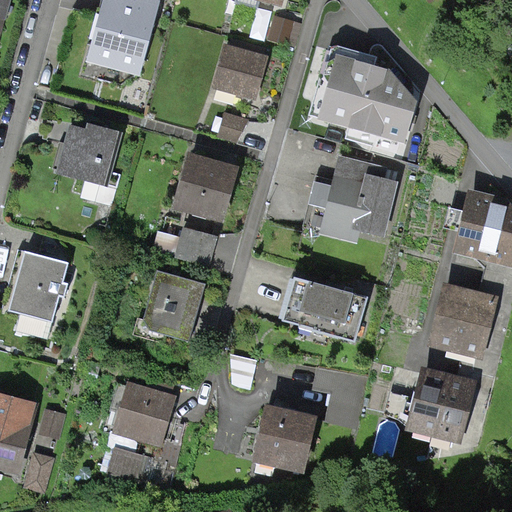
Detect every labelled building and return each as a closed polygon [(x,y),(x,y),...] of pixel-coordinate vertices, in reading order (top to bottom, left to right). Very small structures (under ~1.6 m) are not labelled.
[(108,0),(92,57),(137,69),(155,4),(141,0),(140,0),(139,5),(138,9),(108,0)] [(276,17),(269,38),(295,46),(301,25),(276,17)] [(226,49),(216,85),(244,93),(252,96),(262,60),(226,49)] [(329,93),(324,118),(356,127),(352,141),(373,148),(377,133),(401,140),(407,120),(412,104),(386,74),(371,69),(373,62),(329,50),(319,89),(329,93)] [(71,147),(65,170),(109,181),(121,133),(102,128),(101,135),(94,133),(70,127),(66,146),(71,147)] [(336,181),(323,232),(354,239),(357,228),(382,235),(398,173),(370,166),(341,159),(336,181)] [(192,160),(180,204),(218,215),(230,171),(223,169),(192,160)] [(323,232),(336,181),(316,176),(303,227),(323,232)] [(471,196),(457,251),(511,263),(511,238),(508,238),(511,223),(511,203),(491,185),(487,200),(471,196)] [(156,252),(205,265),(213,236),(183,228),(180,239),(161,234),(156,252)] [(68,264),(24,252),(15,285),(8,311),(20,314),(52,323),(68,264)] [(150,330),(189,342),(205,284),(184,278),(157,271),(143,320),(150,330)] [(349,292),(294,278),(282,322),(354,342),(366,297),(349,292)] [(449,291),(435,341),(476,352),(483,327),(489,302),(449,291)] [(0,344),(11,348),(20,314),(8,311),(0,308),(0,344)] [(256,362),(232,357),(233,381),(239,386),(251,386),(256,362)] [(101,365),(92,362),(87,381),(95,383),(101,365)] [(366,377),(322,369),(318,390),(332,393),(326,422),(356,428),(366,377)] [(433,431),(455,437),(461,412),(468,385),(426,375),(413,426),(433,431)] [(130,389),(119,430),(157,441),(168,404),(169,400),(130,389)] [(0,399),(0,464),(14,469),(22,440),(31,408),(0,399)] [(261,434),(255,460),(302,470),(313,420),(267,409),(261,434)] [(63,417),(47,412),(41,432),(57,437),(63,417)] [(452,454),(455,437),(433,431),(426,458),(452,454)] [(103,498),(170,494),(176,465),(116,449),(103,498)] [(50,466),(33,461),(26,486),(43,491),(50,466)]
